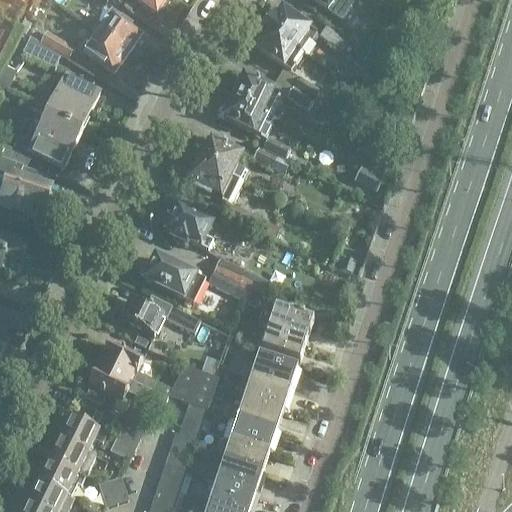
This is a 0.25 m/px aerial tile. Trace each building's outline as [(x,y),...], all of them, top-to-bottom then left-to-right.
[(29,0),(17,0),(16,4),(25,8),(29,0)] [(110,1),(109,0),(87,0),(103,11),(110,1)] [(169,0),(129,0),(156,19),(161,11),(165,10),(169,4),(169,1),(169,0)] [(308,0),(342,23),(355,3),(350,0),(308,0)] [(387,11),(372,0),(361,0),(358,5),(380,21),(387,11)] [(433,0),(432,0),(413,28),(438,45),(449,10),(433,0)] [(274,19),(266,31),(303,56),(316,38),(282,13),(277,21),(274,19)] [(108,26),(99,38),(128,58),(136,48),(134,46),(141,37),(124,25),(125,23),(112,14),(104,24),(108,26)] [(429,73),(438,45),(413,28),(406,39),(426,53),(417,66),(429,73)] [(303,56),(266,31),(258,43),(261,44),(255,52),(290,76),(303,56)] [(362,76),(371,68),(349,47),(326,31),(320,40),(342,57),(362,76)] [(0,35),(0,47),(4,49),(8,40),(0,35)] [(41,46),(61,59),(67,63),(74,53),(48,35),(41,46)] [(86,57),(113,76),(119,67),(121,69),(128,58),(99,38),(86,57)] [(61,59),(41,46),(31,40),(23,55),(55,71),(61,59)] [(392,79),(411,95),(424,80),(405,64),(392,79)] [(58,77),(46,100),(55,104),(47,118),(82,135),(101,98),(85,90),(85,89),(72,83),(58,77)] [(238,91),(234,101),(272,120),(273,119),(275,115),(273,114),(281,98),(243,79),(238,80),(235,86),(237,90),(238,91)] [(301,82),(294,91),(314,104),(320,94),(301,82)] [(314,104),(294,91),(288,101),(307,114),(314,104)] [(272,120),(234,101),(229,111),(227,110),(223,111),(220,117),(222,121),(264,142),(271,129),(270,128),(274,120),(273,119),(272,120)] [(19,139),(13,152),(28,160),(28,159),(29,156),(33,158),(33,159),(42,163),(42,162),(64,173),(82,135),(47,118),(40,133),(32,129),(26,142),(19,139)] [(382,139),(394,152),(408,139),(396,127),(382,139)] [(206,152),(200,164),(244,185),(249,175),(237,170),(243,159),(208,142),(204,151),(206,152)] [(268,143),(263,154),(284,164),(290,153),(268,143)] [(0,146),(0,161),(27,172),(28,172),(26,171),(31,161),(28,159),(28,160),(13,152),(0,146)] [(276,174),(281,164),(259,153),(254,164),(272,173),(273,172),(276,174)] [(0,161),(0,179),(10,183),(4,199),(4,201),(0,199),(0,219),(26,228),(29,219),(41,223),(45,211),(50,210),(53,200),(50,197),(50,195),(39,191),(43,178),(27,172),(0,161)] [(244,185),(200,164),(197,162),(194,167),(195,168),(186,187),(196,192),(195,194),(210,201),(211,200),(232,210),(244,185)] [(363,170),(354,187),(375,198),(384,181),(363,170)] [(235,211),(230,223),(254,234),(259,223),(235,211)] [(172,225),(171,228),(167,236),(174,240),(172,243),(187,250),(188,247),(200,252),(207,239),(199,236),(204,226),(178,213),(177,216),(173,214),(169,223),(172,225)] [(28,245),(15,241),(0,235),(0,270),(5,257),(22,262),(28,245)] [(203,285),(155,261),(150,271),(145,271),(141,279),(144,283),(144,285),(192,309),(203,285)] [(339,274),(352,279),(356,266),(343,262),(339,274)] [(262,300),(267,288),(221,265),(215,277),(262,300)] [(262,300),(215,277),(209,289),(256,312),(262,300)] [(163,320),(131,305),(127,314),(122,315),(120,321),(121,324),(120,326),(152,342),(163,320)] [(270,332),(269,334),(307,347),(312,331),(306,329),(304,325),(305,322),(291,318),(291,319),(264,310),(259,325),(270,332)] [(200,326),(171,311),(165,324),(193,339),(200,326)] [(307,347),(269,334),(262,356),(300,369),(307,347)] [(104,364),(101,370),(167,404),(168,402),(173,393),(137,375),(143,364),(110,348),(108,351),(105,351),(103,356),(104,360),(103,363),(104,364)] [(260,360),(252,382),(291,395),(299,373),(260,360)] [(167,404),(101,370),(98,377),(96,376),(94,379),(91,379),(88,385),(90,388),(89,391),(121,407),(127,395),(163,413),(167,404)] [(168,402),(189,409),(208,415),(217,384),(185,371),(173,393),(168,402)] [(252,382),(245,403),(284,416),(291,395),(252,382)] [(245,403),(238,424),(277,437),(284,416),(245,403)] [(189,409),(186,419),(204,425),(208,415),(189,409)] [(75,421),(90,428),(95,418),(81,410),(75,421)] [(106,439),(71,422),(66,419),(59,433),(64,436),(60,443),(89,458),(95,445),(102,448),(106,439)] [(201,435),(204,425),(186,419),(182,429),(201,435)] [(277,437),(238,424),(231,445),(270,458),(277,437)] [(125,425),(121,433),(141,442),(144,434),(125,425)] [(182,429),(179,439),(198,445),(201,435),(182,429)] [(121,433),(116,444),(135,454),(141,442),(121,433)] [(194,456),(198,445),(179,439),(176,438),(172,449),(194,456)] [(60,443),(50,465),(78,479),(84,467),(91,470),(95,461),(89,458),(60,443)] [(135,454),(116,444),(110,456),(129,466),(135,454)] [(231,445),(224,466),(263,479),(270,458),(231,445)] [(190,467),(194,456),(172,449),(169,460),(190,467)] [(169,460),(165,470),(187,477),(190,467),(169,460)] [(50,465),(39,486),(67,501),(74,488),(81,491),(85,482),(78,479),(50,465)] [(224,466),(217,487),(256,500),(263,479),(224,466)] [(183,488),(187,477),(165,470),(161,481),(183,488)] [(161,481),(158,491),(180,498),(183,488),(161,481)] [(110,486),(118,509),(129,505),(121,482),(110,486)] [(39,486),(28,508),(35,511),(70,511),(74,504),(67,501),(39,486)] [(107,511),(118,509),(110,486),(98,490),(105,511),(107,511)] [(217,487),(210,508),(222,511),(252,511),(256,500),(217,487)] [(176,509),(180,498),(158,491),(154,501),(176,509)] [(154,501),(151,511),(175,511),(176,509),(154,501)]
